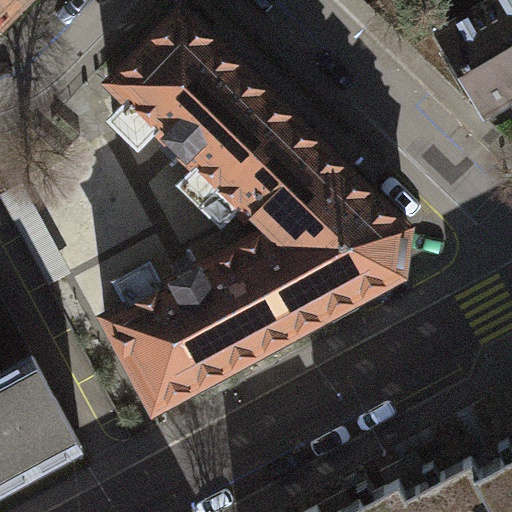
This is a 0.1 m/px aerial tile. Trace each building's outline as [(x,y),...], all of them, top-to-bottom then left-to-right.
[(0,0),(0,19),(17,3),(13,0),(0,0)] [(511,0),(491,0),(440,30),(486,109),(511,94),(511,0)] [(154,122),(216,183),(287,111),(182,7),(109,81),(128,98),(112,115),(137,140),(154,122)] [(404,224),(287,111),(216,183),(246,215),(256,214),(266,226),(237,242),(286,332),(401,270),(404,224)] [(155,404),(286,332),(237,242),(160,284),(148,263),(119,279),(130,300),(105,314),(155,404)] [(0,487),(80,444),(0,293),(0,487)] [(412,496),(405,483),(350,511),(489,511),(477,492),(464,468),(412,496)] [(511,511),(511,476),(485,491),(496,511),(511,511)]
